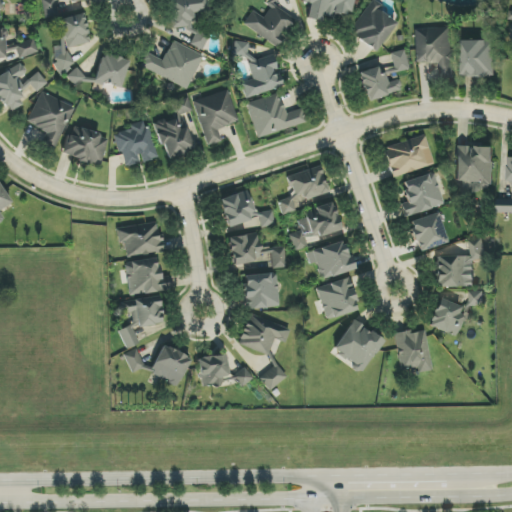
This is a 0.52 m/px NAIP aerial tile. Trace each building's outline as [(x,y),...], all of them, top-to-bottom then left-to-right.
[(72,0),(41,0),(43,18),(57,16),(56,2),(72,0)] [(168,0),(172,29),(180,28),(194,33),(190,45),(203,50),(209,34),(196,29),(195,15),(204,14),(203,6),(204,0),(168,0)] [(396,24),(378,11),(382,6),(374,1),(350,33),(375,52),(396,24)] [(294,17),(270,4),(263,17),(251,11),(242,27),(279,46),(294,17)] [(56,20),(61,45),(53,47),(58,75),(73,72),(68,48),(90,43),(83,14),(56,20)] [(415,29),(416,64),(439,63),(440,79),(459,79),(458,70),(454,70),(452,28),(415,29)] [(0,29),(0,57),(17,56),(17,57),(38,54),(36,40),(7,43),(6,29),(0,29)] [(462,41),(462,77),(495,77),(494,40),(462,41)] [(139,68),(188,89),(203,55),(172,41),(163,60),(146,53),(139,68)] [(245,99),(283,87),(274,57),(267,57),(265,57),(248,56),(248,42),(234,41),(233,57),(243,57),(250,80),(240,83),(245,99)] [(390,53),(395,73),(409,69),(404,50),(390,53)] [(129,61),(102,53),(94,78),(71,71),(69,78),(103,89),(104,83),(120,88),(129,61)] [(0,74),(0,99),(6,113),(22,105),(18,96),(33,89),(34,92),(46,86),(39,72),(28,77),(21,64),(0,74)] [(358,74),(366,101),(401,91),(399,80),(388,83),(385,76),(395,73),(393,65),(358,74)] [(193,101),(206,146),(221,142),(218,129),(238,123),(229,91),(193,101)] [(74,107),(41,92),(26,123),(47,133),(42,145),(54,151),(74,107)] [(246,104),(257,138),(305,123),(300,109),(284,114),(278,93),(246,104)] [(158,159),(149,124),(115,133),(123,167),(141,163),(158,159)] [(68,136),(63,156),(90,163),(90,162),(101,164),(108,137),(79,130),(77,138),(68,136)] [(392,178),(434,164),(424,135),(382,149),(392,178)] [(493,147),(456,146),(456,181),(462,181),(462,194),(492,194),(493,147)] [(511,156),(510,156),(509,199),(497,198),(497,213),(511,213),(511,156)] [(328,191),(320,166),(286,177),(292,196),(277,201),(282,216),(296,211),(293,203),(328,191)] [(408,202),(401,204),(405,217),(444,205),(433,172),(402,182),(408,202)] [(0,209),(11,204),(0,184),(0,222),(3,221),(0,214),(0,209)] [(219,199),(228,233),(274,222),(271,210),(254,214),(248,191),(219,199)] [(293,252),(307,248),(304,240),(339,231),(333,205),(295,214),(300,231),(289,234),(293,252)] [(447,242),(437,213),(408,223),(418,253),(447,242)] [(126,257),(161,253),(158,223),(116,228),(118,243),(124,242),(126,257)] [(228,237),(231,264),(271,259),(272,269),(287,267),(285,246),(260,249),(258,234),(228,237)] [(470,256),(436,257),(436,288),(473,287),(473,259),(485,259),(484,239),(470,239),(470,256)] [(310,265),(316,263),(321,280),(353,271),(344,241),(306,252),(310,265)] [(124,263),(128,296),(169,290),(167,277),(159,278),(156,258),(124,263)] [(277,274),(243,275),(244,309),(278,308),(277,274)] [(325,320),(357,312),(349,279),(316,287),(325,320)] [(470,306),(484,305),(483,291),(469,293),(470,306)] [(457,337),(467,309),(438,298),(428,326),(457,337)] [(290,330),(249,314),(238,344),(267,356),(274,339),(284,343),(290,330)] [(363,372),(384,341),(353,320),(332,350),(363,372)] [(125,349),(138,344),(131,326),(119,330),(125,349)] [(433,371),(424,329),(394,335),(401,370),(417,367),(418,374),(433,371)] [(190,357),(160,346),(149,375),(179,386),(190,357)] [(132,373),(145,367),(136,348),(123,355),(132,373)] [(198,358),(201,388),(222,386),(221,377),(228,376),(226,355),(198,358)] [(278,364),(259,379),(269,391),(288,377),(278,364)] [(253,379),(245,369),(234,378),(241,388),(253,379)]
